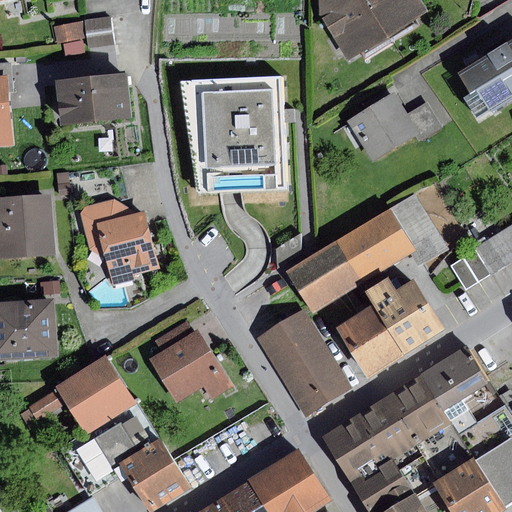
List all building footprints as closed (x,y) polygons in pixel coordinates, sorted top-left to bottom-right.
[(320,0),(321,16),(349,63),(428,12),(420,0),(320,0)] [(112,17),(85,21),(89,47),(116,44),(112,17)] [(82,22),(55,28),(58,45),(85,39),(82,22)] [(82,42),(65,45),(67,56),(84,53),(82,42)] [(511,42),(461,75),(487,116),(511,100),(511,42)] [(0,76),(10,75),(13,75),(12,63),(0,63),(0,76)] [(128,74),(58,81),(63,129),(133,122),(128,74)] [(10,75),(0,76),(0,148),(16,147),(10,75)] [(287,117),(284,78),(182,83),(198,196),(291,191),(287,117)] [(396,94),(348,123),(373,164),(421,135),(408,114),(396,94)] [(428,102),(408,114),(421,135),(424,140),(445,128),(428,102)] [(70,183),(58,185),(59,197),(71,195),(70,183)] [(50,197),(0,200),(0,260),(54,257),(50,197)] [(415,197),(340,243),(366,284),(413,255),(420,267),(448,250),(415,197)] [(87,207),(81,213),(91,251),(107,261),(114,285),(135,281),(135,275),(161,269),(146,212),(139,213),(114,200),(87,207)] [(511,226),(475,249),(477,251),(491,276),(511,263),(511,226)] [(300,234),(277,250),(278,271),(302,254),(300,234)] [(366,284),(340,243),(291,273),(317,315),(366,284)] [(477,251),(451,267),(466,291),(491,276),(477,251)] [(390,278),(368,291),(376,305),(408,356),(447,332),(416,280),(397,291),(390,278)] [(61,283),(41,284),(42,296),(62,295),(61,283)] [(55,300),(0,303),(0,360),(59,356),(55,300)] [(408,356),(376,305),(339,328),(371,379),(408,356)] [(304,311),(258,338),(306,417),(352,389),(304,311)] [(154,340),(162,353),(194,335),(186,321),(154,340)] [(162,353),(152,359),(177,402),(205,386),(213,400),(234,388),(200,331),(194,335),(162,353)] [(467,347),(423,375),(446,410),(489,382),(467,347)] [(106,356),(57,388),(58,389),(29,408),(38,421),(67,403),(86,432),(135,401),(106,356)] [(423,375),(324,438),(370,511),(387,511),(415,495),(393,460),(454,422),(446,410),(423,375)] [(85,486),(122,463),(152,511),(190,489),(135,401),(86,432),(61,448),(85,486)] [(511,414),(506,406),(461,434),(478,460),(511,437),(511,414)] [(454,422),(393,460),(415,495),(418,493),(436,482),(454,511),(504,511),(509,509),(506,505),(478,460),(461,434),(454,422)] [(511,437),(478,460),(506,505),(511,501),(511,437)] [(300,450),(250,481),(269,511),(316,511),(333,501),(300,450)] [(269,511),(250,481),(200,511),(269,511)] [(415,495),(387,511),(430,511),(418,493),(415,495)] [(100,511),(92,499),(70,511),(100,511)]
